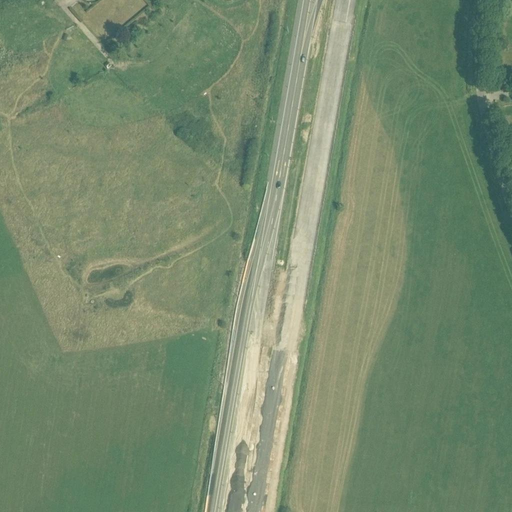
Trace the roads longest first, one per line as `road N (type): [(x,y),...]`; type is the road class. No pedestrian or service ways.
road 1 (primary): [(256,511),(347,0)]
road 2 (primary): [(310,0),(230,511)]
road 3 (unclassified): [(511,212),(480,97),(483,0)]
